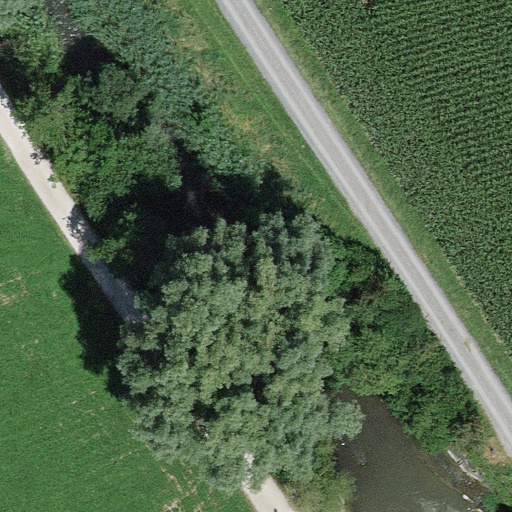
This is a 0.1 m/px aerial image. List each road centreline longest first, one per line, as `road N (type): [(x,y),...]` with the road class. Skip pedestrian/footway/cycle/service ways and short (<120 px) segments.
road 1 (track): [(511,430),(241,0)]
road 2 (track): [(281,511),(0,102)]
